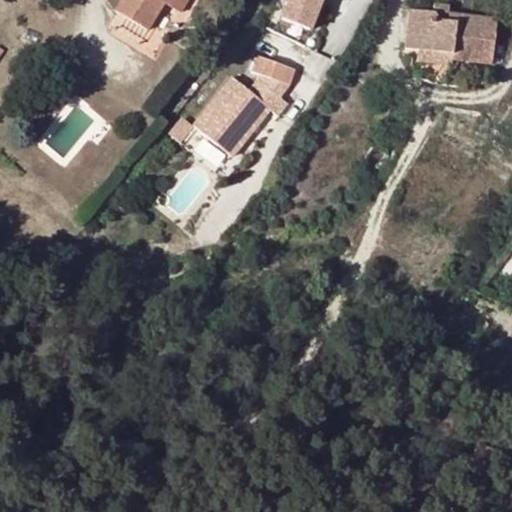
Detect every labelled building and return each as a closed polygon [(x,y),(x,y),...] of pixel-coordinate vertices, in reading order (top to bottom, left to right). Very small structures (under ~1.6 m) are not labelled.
[(123,0),(116,13),(148,31),(163,4),(164,2),(160,0),(123,0)] [(160,0),(164,2),(163,4),(181,14),(188,0),(160,0)] [(288,0),(278,26),(306,38),(315,15),(313,6),(316,0),(288,0)] [(449,8),(433,6),(432,14),(411,11),(407,51),(418,53),(452,56),(452,61),(491,66),(497,21),(455,17),(455,24),(447,23),(448,16),(449,8)] [(447,23),(455,24),(455,17),(448,16),(447,23)] [(452,61),(452,56),(418,53),(417,62),(451,66),(452,61)] [(295,71),(256,57),(251,74),(290,87),(295,71)] [(230,82),(193,128),(232,158),(260,122),(269,111),(277,116),(286,104),(258,82),(248,95),(230,82)] [(0,107),(12,95),(4,87),(0,91),(0,107)] [(193,128),(182,119),(170,135),(181,144),(193,128)]
